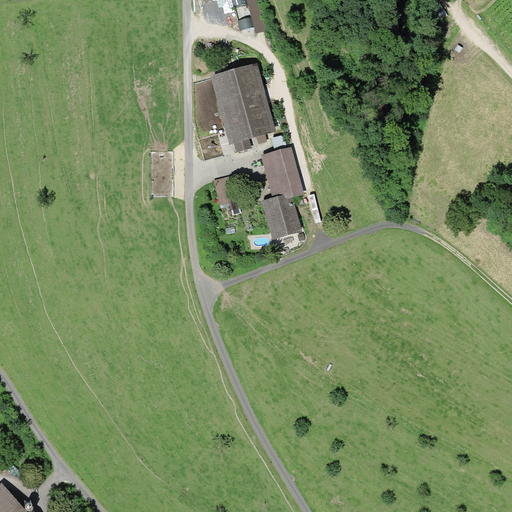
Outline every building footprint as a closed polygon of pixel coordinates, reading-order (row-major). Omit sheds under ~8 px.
[(268,31),(259,0),(247,0),(256,34),(268,31)] [(258,62),(211,75),(230,144),(234,143),(249,139),(256,137),(265,134),(276,131),(258,62)] [(268,142),(265,134),(256,137),(258,144),(268,142)] [(284,135),(272,138),(275,151),(287,148),(284,135)] [(249,139),(234,143),(236,152),(252,148),(249,139)] [(275,151),(261,155),(273,198),(262,201),(273,239),(302,231),(293,197),(305,194),(292,147),(287,148),(275,151)] [(232,176),(214,180),(220,208),(230,206),(232,214),(240,212),(232,176)] [(27,511),(2,483),(0,484),(0,511),(27,511)]
